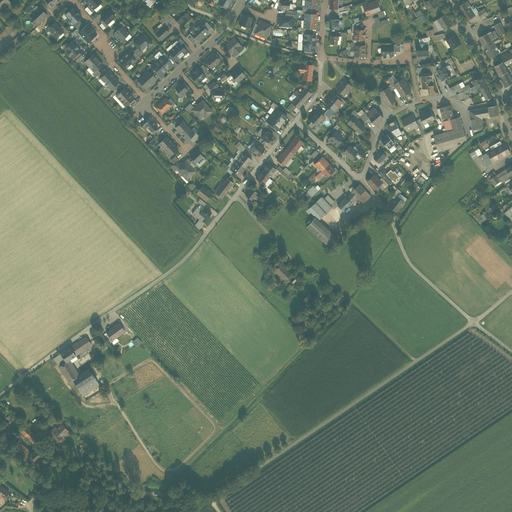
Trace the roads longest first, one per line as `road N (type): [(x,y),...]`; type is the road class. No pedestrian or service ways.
road 1 (track): [(211,500),(473,322)]
road 2 (residential): [(21,376),(184,260),(236,194)]
road 3 (unclassified): [(31,511),(40,492),(57,488),(211,500)]
road 4 (track): [(416,361),(316,271)]
road 5 (track): [(394,227),(409,263),(473,322)]
